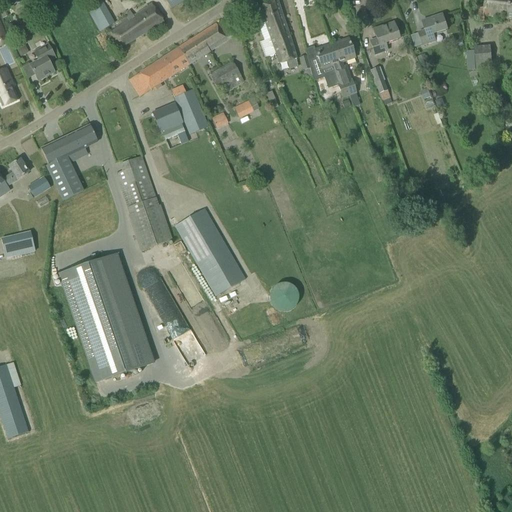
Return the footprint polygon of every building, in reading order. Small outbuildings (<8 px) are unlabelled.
[(93,0),(96,4),(87,10),(100,33),(115,23),(102,1),(104,0),(93,0)] [(165,0),(171,9),(184,0),(165,0)] [(511,0),(483,0),(483,9),(476,9),(476,22),(485,22),(485,17),(501,19),(501,17),(506,18),(506,19),(511,19),(511,0)] [(259,25),(264,41),(268,40),(268,41),(288,34),(277,2),(254,8),(257,18),(259,25)] [(122,26),(111,33),(120,48),(164,23),(159,15),(153,5),(132,18),(129,13),(125,15),(128,19),(121,23),(122,26)] [(425,31),(419,33),(423,46),(434,42),(432,36),(448,31),(442,15),(422,22),(425,31)] [(176,51),(186,67),(233,37),(223,22),(216,26),(216,25),(176,51)] [(377,40),(370,42),(374,55),(385,52),(383,44),(399,39),(397,33),(393,24),(373,31),(377,40)] [(296,60),(288,34),(268,41),(268,40),(264,41),(259,43),(265,58),(275,55),(279,65),(287,63),(289,70),(298,68),(295,60),(296,60)] [(357,95),(346,66),(344,67),(342,63),(354,59),(351,49),(348,40),(330,46),(337,65),(350,97),(357,95)] [(38,63),(30,67),(37,81),(53,73),(47,62),(54,58),(48,46),(33,53),(38,63)] [(342,100),(350,97),(337,65),(330,46),(315,51),(317,59),(310,61),(317,81),(334,75),(342,100)] [(491,46),(475,48),(475,51),(476,69),(477,73),(493,72),(491,46)] [(139,97),(186,67),(176,51),(129,81),(139,97)] [(474,51),(466,52),(467,65),(475,64),(474,51)] [(425,55),(417,58),(421,67),(428,64),(425,55)] [(299,58),(303,71),(310,69),(306,57),(299,58)] [(232,62),(209,75),(218,91),(227,86),(229,91),(244,82),(232,62)] [(0,80),(0,81),(0,80),(0,104),(2,108),(17,101),(10,86),(12,85),(6,72),(0,75),(0,80)] [(388,91),(383,78),(374,81),(379,95),(388,91)] [(485,86),(496,115),(510,111),(505,98),(502,99),(496,82),(485,86)] [(193,91),(174,99),(189,135),(208,127),(193,91)] [(276,101),(272,92),(266,95),(273,110),(278,107),(275,102),(276,101)] [(259,110),(254,99),(234,109),(239,119),(259,110)] [(442,99),(434,101),(437,108),(444,106),(442,99)] [(183,124),(175,105),(152,114),(163,140),(185,131),(182,124),(183,124)] [(228,124),(223,114),(211,119),(217,130),(228,124)] [(89,126),(41,150),(48,165),(46,167),(48,172),(62,201),(83,192),(70,164),(87,155),(84,149),(97,143),(89,126)] [(172,241),(160,206),(158,207),(141,158),(120,165),(123,172),(116,174),(130,216),(129,217),(141,252),(172,241)] [(2,180),(5,188),(28,174),(19,160),(9,167),(13,173),(2,180)] [(2,180),(0,177),(0,198),(8,193),(5,188),(2,180)] [(34,199),(50,189),(43,178),(27,188),(34,199)] [(245,280),(204,210),(174,227),(215,297),(245,280)] [(35,252),(30,232),(0,239),(5,259),(35,252)] [(153,364),(115,255),(59,275),(96,384),(153,364)] [(297,311),(297,299),(272,299),(273,311),(297,311)] [(242,355),(245,363),(260,356),(257,348),(242,355)] [(0,419),(7,440),(29,433),(6,366),(0,367),(0,419)]
